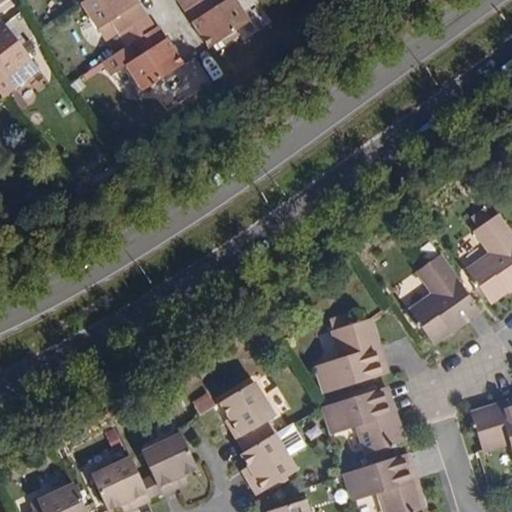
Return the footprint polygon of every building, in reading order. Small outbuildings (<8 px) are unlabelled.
[(134,0),(83,0),(81,2),(77,5),(95,32),(99,29),(109,22),(117,33),(120,32),(145,16),(134,0)] [(199,0),(174,0),(182,11),(199,0)] [(199,0),(182,11),(205,48),(247,21),(233,0),(199,0)] [(128,45),(154,28),(145,16),(120,32),(128,45)] [(1,19),(0,19),(0,82),(31,59),(1,19)] [(117,33),(109,22),(99,29),(106,41),(117,33)] [(138,92),(180,65),(156,27),(154,28),(128,45),(114,54),(122,66),(122,69),(138,92)] [(490,254),(467,271),(486,298),(489,303),(502,294),(499,291),(511,281),(511,235),(497,214),(473,230),(490,254)] [(433,295),(410,312),(432,344),(445,334),(443,331),(458,321),(460,324),(480,310),(457,278),(440,254),(416,271),(433,295)] [(377,340),(370,318),(332,330),(342,358),(313,366),(323,393),(386,374),(374,341),(377,340)] [(237,439),(246,452),(277,434),(269,421),(277,416),(256,381),(222,402),(232,419),(243,436),(237,439)] [(395,422),(384,388),(379,389),(321,408),(330,436),(358,427),(366,454),(404,442),(397,421),(395,422)] [(511,403),(492,410),(491,407),(470,414),(473,420),(470,421),(473,431),(476,430),(482,450),(509,441),(511,449),(511,403)] [(243,436),(232,419),(227,423),(237,439),(243,436)] [(294,424),(277,434),(246,452),(241,454),(249,466),(254,474),(248,478),(258,494),(300,470),(291,456),(307,446),(294,424)] [(199,469),(183,433),(143,451),(154,475),(161,492),(162,494),(182,486),(178,479),(186,475),(199,469)] [(142,480),(131,455),(89,474),(107,511),(122,505),(130,501),(133,508),(151,500),(150,497),(142,480)] [(379,492),(385,511),(412,511),(420,510),(426,508),(419,487),(416,488),(405,455),(342,474),(351,501),(379,492)] [(254,474),(249,466),(242,470),(248,478),(254,474)] [(161,492),(154,475),(142,480),(150,497),(161,492)] [(189,482),(186,475),(178,479),(182,486),(189,482)] [(88,511),(74,481),(37,498),(41,508),(31,511),(88,511)] [(309,511),(306,499),(268,511),(309,511)] [(125,511),(133,508),(130,501),(122,505),(125,511)]
